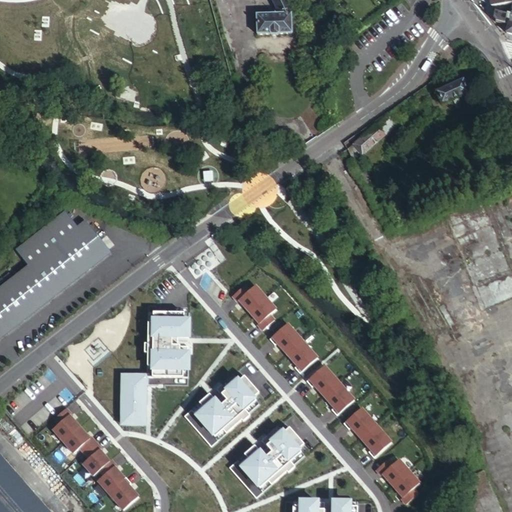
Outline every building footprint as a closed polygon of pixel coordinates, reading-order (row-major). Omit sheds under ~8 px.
[(287,0),(279,0),(275,2),(280,14),(280,15),(256,16),(257,36),(292,34),(290,8),(291,7),(287,0)] [(38,9),(37,39),(51,40),(53,10),(38,9)] [(509,24),(511,16),(495,12),(494,18),(497,21),(509,24)] [(467,90),(460,74),(434,86),(441,102),(467,90)] [(131,88),(117,86),(116,97),(130,98),(131,88)] [(389,114),(363,136),(372,147),(397,124),(389,114)] [(372,147),(363,136),(358,140),(367,151),(372,147)] [(358,140),(347,149),(368,194),(375,191),(359,157),(367,151),(358,140)] [(484,196),(445,209),(480,309),(498,303),(508,335),(504,336),(511,358),(511,357),(511,240),(500,245),(484,196)] [(492,211),(500,238),(511,234),(511,221),(507,206),(492,211)] [(0,342),(112,256),(85,222),(77,228),(65,213),(16,251),(28,267),(5,285),(1,280),(0,279),(0,342)] [(393,215),(380,221),(383,228),(397,222),(393,215)] [(450,325),(421,272),(398,285),(427,337),(450,325)] [(257,324),(262,330),(274,320),(269,314),(275,309),(254,285),(248,290),(243,285),(232,296),(237,301),(238,300),(258,323),(257,324)] [(184,312),(153,312),(152,322),(147,322),(147,343),(144,343),(144,352),(147,352),(147,366),(152,366),(152,376),(183,376),(183,366),(188,366),(188,345),(176,345),(176,336),(189,336),(189,323),(184,323),(184,312)] [(294,367),(299,373),(317,357),(286,323),(269,339),(274,344),(275,343),(295,366),(294,367)] [(331,410),(336,415),(354,400),(323,365),(306,381),(311,387),(312,385),(332,408),(331,410)] [(233,374),(227,379),(230,383),(236,377),(233,374)] [(148,388),(148,376),(147,376),(127,375),(127,386),(122,386),(122,412),(127,412),(127,423),(143,423),(143,404),(143,388),(147,388),(148,388)] [(202,406),(194,413),(214,436),(222,429),(226,433),(241,420),(243,421),(250,415),(248,413),(253,409),(250,405),(256,400),(253,397),(259,392),(244,375),(238,380),(236,377),(230,383),(227,379),(216,388),(224,397),(217,403),(209,393),(199,403),(202,406)] [(498,427),(494,409),(485,411),(481,397),(462,401),(470,433),(498,427)] [(256,400),(250,405),(253,409),(259,404),(256,400)] [(199,403),(191,410),(194,413),(202,406),(199,403)] [(368,452),(373,457),(390,442),(360,407),(342,423),(347,429),(349,427),(369,450),(368,452)] [(51,430),(72,453),(78,448),(88,459),(82,464),(92,476),(98,471),(103,476),(97,482),(122,510),(137,497),(128,486),(130,484),(125,478),(123,479),(113,467),(115,466),(110,460),(108,462),(98,450),(100,449),(90,438),(88,439),(68,416),(70,415),(65,409),(53,419),(57,425),(51,430)] [(214,436),(194,413),(191,410),(184,415),(211,446),(218,440),(214,436)] [(278,425),(272,430),(275,434),(281,429),(278,425)] [(247,458),(239,465),(260,488),(268,481),(271,484),(286,471),(288,472),(295,466),(293,465),(298,460),(295,457),(301,451),(298,448),(304,443),(289,426),(284,431),(281,429),(275,434),(272,430),(261,440),(269,449),(262,454),(254,445),(244,454),(247,458)] [(222,429),(214,436),(218,440),(226,433),(222,429)] [(301,451),(295,457),(298,460),(304,455),(301,451)] [(244,454),(236,461),(239,465),(247,458),(244,454)] [(50,511),(0,455),(0,511),(50,511)] [(400,498),(405,504),(417,493),(412,488),(418,483),(397,459),(391,464),(387,459),(375,469),(380,475),(381,474),(402,497),(400,498)] [(260,488),(239,465),(236,461),(229,467),(256,497),(263,492),(260,488)] [(499,511),(482,472),(467,478),(455,508),(457,511),(499,511)] [(268,481),(260,488),(263,492),(271,484),(268,481)] [(293,505),(292,511),(357,511),(357,506),(347,505),(347,500),(333,500),(332,511),(324,511),(324,501),(317,501),(317,500),(304,500),(304,505),(293,505)]
